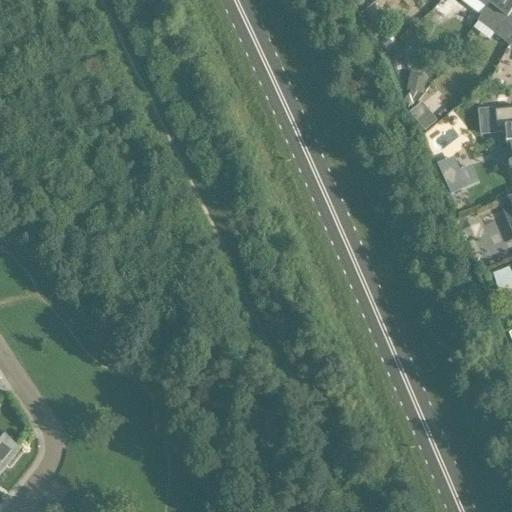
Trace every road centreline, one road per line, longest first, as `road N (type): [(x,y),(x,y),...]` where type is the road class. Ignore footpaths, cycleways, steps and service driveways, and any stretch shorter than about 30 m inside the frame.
road 1 (secondary): [(456,511),(234,0)]
road 2 (residential): [(4,511),(39,460),(42,438),(0,364)]
